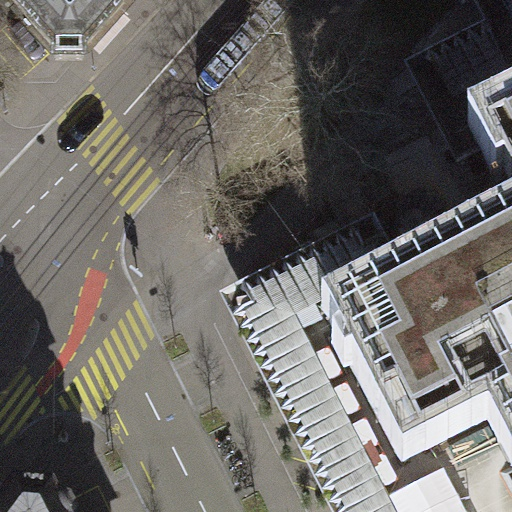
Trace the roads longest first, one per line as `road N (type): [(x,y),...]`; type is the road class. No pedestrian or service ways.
road 1 (residential): [(51,227),(195,511)]
road 2 (residential): [(228,0),(99,146),(51,227)]
road 3 (residential): [(0,421),(52,307),(51,227)]
